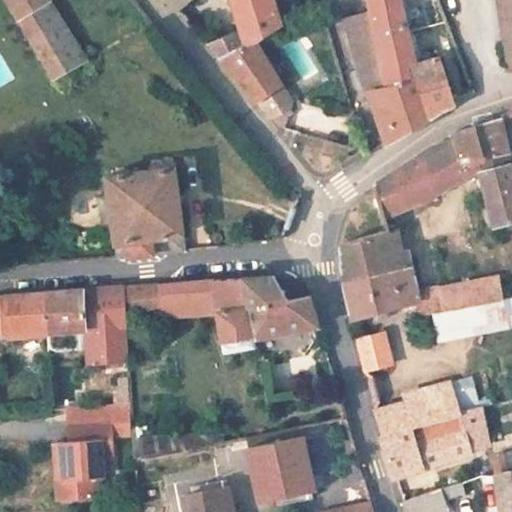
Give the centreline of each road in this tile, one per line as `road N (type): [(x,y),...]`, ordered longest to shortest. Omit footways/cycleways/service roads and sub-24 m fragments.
road 1 (unclassified): [(0,276),(314,251)]
road 2 (unclassified): [(314,251),(391,511)]
road 3 (unclassified): [(156,0),(309,189),(315,211)]
road 4 (unclassified): [(511,98),(457,119),(315,211)]
